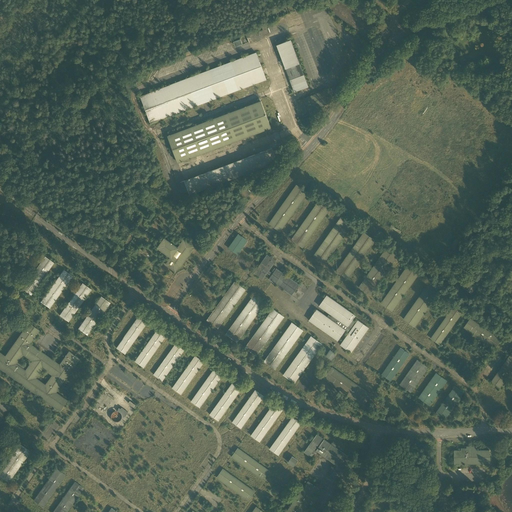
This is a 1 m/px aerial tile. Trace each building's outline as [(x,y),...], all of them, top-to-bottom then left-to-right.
[(317,10),(304,14),(307,22),(313,20),(311,15),(318,12),(317,10)] [(267,26),(262,28),(263,30),(259,31),(260,36),(270,32),(268,28),(267,26)] [(303,47),(310,73),(316,71),(314,63),(317,62),(310,36),(305,38),(307,46),(303,47)] [(290,40),(277,45),(286,68),(299,63),(290,40)] [(189,42),(183,44),(186,52),(192,49),(189,42)] [(256,53),(140,96),(149,122),(266,79),(256,53)] [(299,63),(286,68),(294,92),(308,87),(299,63)] [(130,78),(124,80),(127,88),(133,86),(130,78)] [(328,89),(297,101),(302,113),(333,102),(328,89)] [(261,102),(168,136),(178,162),(270,128),(261,102)] [(272,148),(180,182),(184,193),(188,191),(189,194),(277,161),(272,148)] [(296,185),(268,224),(280,232),(307,193),(296,185)] [(251,193),(245,187),(240,191),(245,198),(251,193)] [(319,201),(291,240),(302,248),(330,209),(319,201)] [(188,227),(162,209),(149,228),(175,245),(188,227)] [(341,217),(314,256),(324,264),(352,224),(341,217)] [(364,233),(336,272),(347,279),(374,240),(364,233)] [(247,241),(238,234),(229,247),(238,253),(247,241)] [(168,255),(142,237),(129,256),(155,273),(168,255)] [(386,248),(358,287),(369,295),(397,256),(386,248)] [(299,285),(285,275),(286,273),(284,271),(282,273),(276,269),(273,274),(268,271),(276,261),(272,258),(273,257),(271,256),(270,257),(267,255),(254,274),(262,280),(267,273),(271,276),(269,279),(291,295),(294,292),(296,293),(298,290),(296,289),(299,285)] [(45,256),(22,288),(30,294),(53,262),(45,256)] [(408,264),(381,303),(392,311),(420,272),(408,264)] [(211,265),(206,272),(209,274),(214,267),(211,265)] [(63,270),(41,302),(49,308),(72,276),(63,270)] [(431,280),(403,319),(414,327),(442,288),(431,280)] [(234,282),(207,321),(218,329),(245,290),(234,282)] [(82,283),(59,315),(68,321),(90,289),(82,283)] [(475,287),(470,283),(466,289),(471,293),(475,287)] [(253,295),(226,334),(237,342),(264,303),(253,295)] [(331,316),(328,315),(327,317),(316,310),(309,320),(338,340),(345,330),(349,333),(340,345),(351,352),(368,328),(358,320),(356,322),(353,319),(355,316),(327,295),(319,306),(332,315),(331,316)] [(101,296),(78,328),(87,334),(109,302),(101,296)] [(453,306),(431,338),(439,344),(461,312),(458,310),(453,306)] [(272,309),(245,348),(256,356),(284,317),(272,309)] [(139,316),(116,348),(125,354),(148,322),(139,316)] [(501,340),(470,318),(464,327),(474,334),(473,335),(486,344),(487,343),(495,349),(501,340)] [(292,322),(264,361),(275,369),(303,330),(292,322)] [(59,365),(29,344),(39,331),(28,323),(5,356),(0,353),(0,368),(59,411),(67,400),(55,392),(79,359),(68,352),(59,365)] [(158,329),(135,361),(144,367),(166,335),(158,329)] [(311,336),(283,375),(294,383),(322,344),(311,336)] [(177,342),(154,374),(162,380),(185,348),(177,342)] [(400,348),(382,375),(390,381),(409,354),(400,348)] [(330,349),(326,355),(332,360),(337,353),(330,349)] [(511,352),(491,381),(500,387),(511,370),(511,352)] [(195,356),(172,388),(181,394),(204,362),(195,356)] [(417,360),(399,384),(410,392),(428,367),(417,360)] [(370,395),(332,368),(324,378),(363,406),(370,395)] [(214,369),(191,401),(199,407),(222,375),(214,369)] [(436,373),(419,398),(429,405),(447,381),(436,373)] [(232,382),(209,414),(218,421),(241,389),(232,382)] [(455,386),(436,413),(444,419),(463,392),(455,386)] [(255,390),(232,422),(241,428),(264,396),(255,390)] [(274,403),(251,436),(259,442),(282,410),(274,403)] [(121,419),(122,416),(121,414),(120,412),(118,411),(116,411),(114,411),(112,412),(111,414),(110,416),(111,419),(112,421),(114,422),(116,422),(118,422),(120,420),(121,419)] [(293,417),(270,449),(278,455),(301,423),(293,417)] [(335,445),(332,442),(330,444),(317,434),(309,445),(335,464),(327,475),(338,483),(346,472),(354,461),(334,447),(335,445)] [(19,444),(0,471),(0,476),(8,483),(30,452),(19,444)] [(477,446),(466,446),(466,451),(454,451),(454,463),(489,463),(489,450),(477,450),(477,446)] [(269,471),(238,448),(232,457),(263,480),(269,471)] [(313,454),(306,448),(304,452),(311,457),(313,454)] [(298,460),(292,456),(288,462),(294,466),(298,460)] [(56,468),(33,500),(42,507),(65,475),(56,468)] [(254,492),(223,469),(217,477),(248,500),(254,492)] [(308,481),(285,511),(320,511),(313,507),(309,511),(302,511),(309,503),(312,505),(317,498),(314,496),(319,489),(308,481)] [(75,482),(52,511),(65,511),(83,488),(75,482)] [(224,493),(214,486),(211,491),(220,498),(224,493)] [(490,487),(479,487),(479,496),(489,497),(490,487)] [(214,507),(204,500),(201,504),(210,511),(214,507)]
